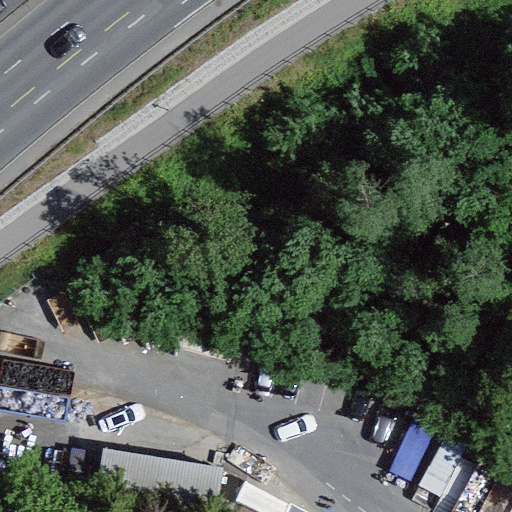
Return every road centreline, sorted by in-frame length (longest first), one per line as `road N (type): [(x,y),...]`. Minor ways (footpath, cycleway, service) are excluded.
road 1 (unknown): [(374,511),(272,415)]
road 2 (secondary): [(0,78),(97,0)]
